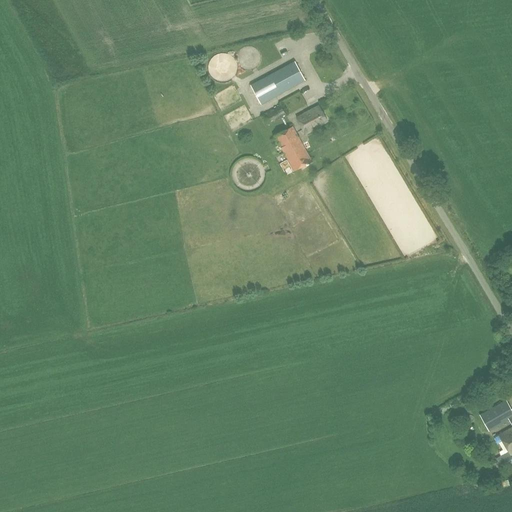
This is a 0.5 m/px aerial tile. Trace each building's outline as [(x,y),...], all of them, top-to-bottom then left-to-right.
[(295,62),(252,86),(262,104),(305,80),(295,62)] [(268,124),(286,114),(281,105),(263,115),(268,124)] [(314,130),(313,129),(327,121),(319,106),(297,118),(306,134),(314,130)] [(295,171),(312,161),(292,126),(275,136),(295,171)] [(511,411),(506,400),(480,415),(489,431),(509,419),(511,423),(511,427),(500,435),(511,455),(511,454),(511,411)] [(511,463),(511,457),(511,455),(497,463),(501,470),(511,463)]
